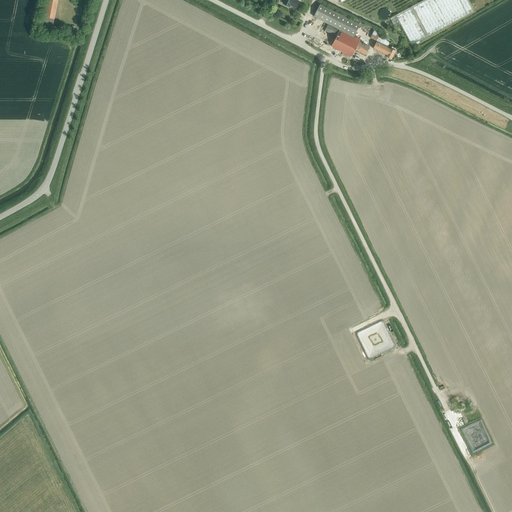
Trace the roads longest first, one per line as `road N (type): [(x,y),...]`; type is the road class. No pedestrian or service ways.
road 1 (unclassified): [(448,416),(320,154),(315,122),(324,57)]
road 2 (tertiary): [(0,217),(48,181),(106,0)]
road 3 (unclassified): [(324,57),(346,68),(412,70),(511,118)]
road 4 (unclassified): [(211,0),(324,57)]
